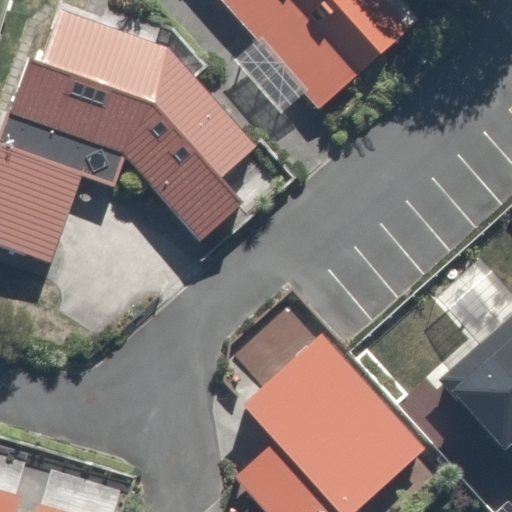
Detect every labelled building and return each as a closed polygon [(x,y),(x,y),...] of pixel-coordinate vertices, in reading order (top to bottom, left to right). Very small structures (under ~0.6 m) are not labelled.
[(421,22),(401,0),(219,0),(256,41),(234,61),(281,116),(304,96),(318,110),(421,22)] [(116,187),(125,158),(199,242),(243,204),(220,179),(256,148),(169,50),(61,11),(41,64),(29,59),(10,110),(8,110),(0,131),(0,248),(49,266),(83,176),(116,187)] [(262,511),(357,511),(426,450),(322,336),(317,341),(286,307),(232,357),(259,386),(237,406),(271,443),(232,479),(262,511)] [(511,463),(511,316),(439,382),(511,463)] [(0,511),(16,511),(21,496),(0,490),(0,511)]
